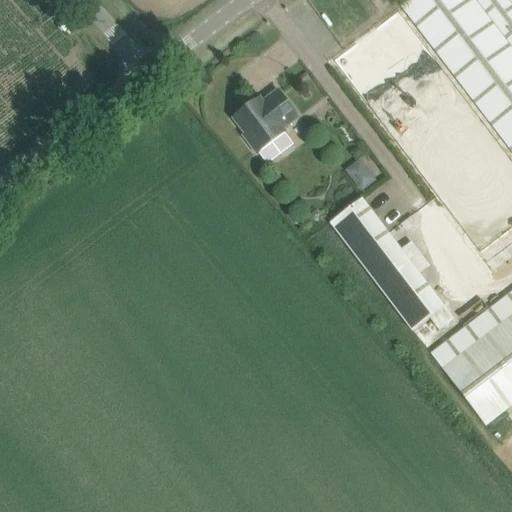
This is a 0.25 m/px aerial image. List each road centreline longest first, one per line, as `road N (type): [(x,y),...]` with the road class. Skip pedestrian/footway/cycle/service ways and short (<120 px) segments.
road 1 (tertiary): [(0,186),(150,73)]
road 2 (tertiary): [(150,73),(246,0)]
